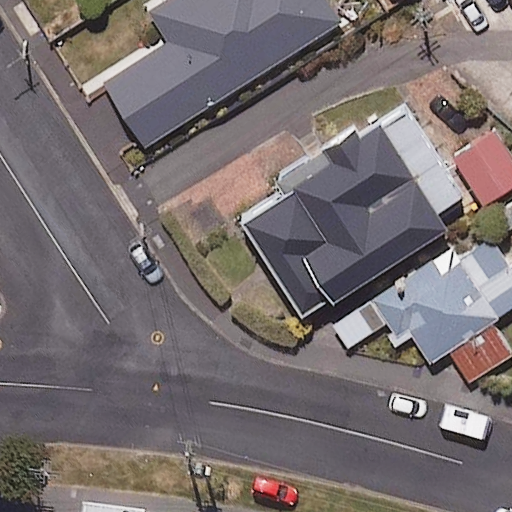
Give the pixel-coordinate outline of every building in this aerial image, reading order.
[(170,38),(107,78),(148,144),(347,19),(335,0),(163,0),(151,8),(170,38)] [(511,0),(476,0),(490,21),(511,7),(511,0)] [(467,193),(408,101),(283,181),(289,191),(249,217),(311,315),(456,222),(446,206),(467,193)] [(511,186),(511,149),(499,129),(458,154),(488,202),(511,186)] [(511,252),(499,233),(464,257),(455,244),(337,325),(351,345),(389,320),(402,339),(416,330),(436,360),(452,349),(474,379),(511,352),(511,346),(494,320),(511,306),(511,252)]
